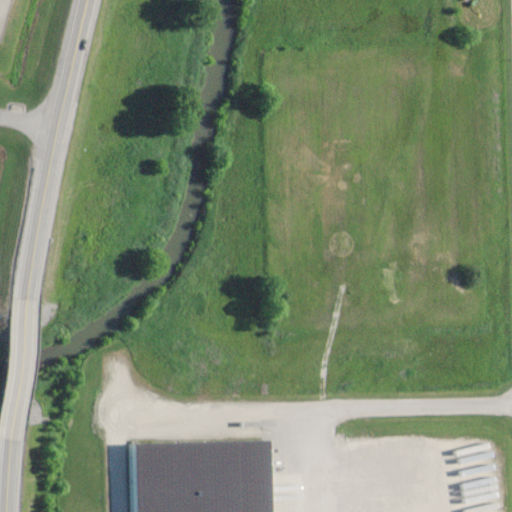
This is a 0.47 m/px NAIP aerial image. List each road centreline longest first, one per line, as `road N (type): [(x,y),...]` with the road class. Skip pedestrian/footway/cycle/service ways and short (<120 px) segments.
road 1 (primary): [(27,293),(86,0)]
road 2 (primary): [(10,435),(27,293)]
